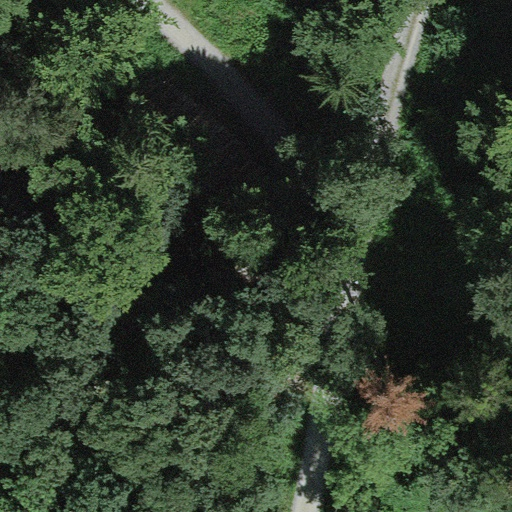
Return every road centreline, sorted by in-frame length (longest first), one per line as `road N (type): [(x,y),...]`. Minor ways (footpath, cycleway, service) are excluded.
road 1 (track): [(180,0),(291,136),(364,263)]
road 2 (track): [(364,263),(424,0)]
road 3 (track): [(364,263),(312,511)]
